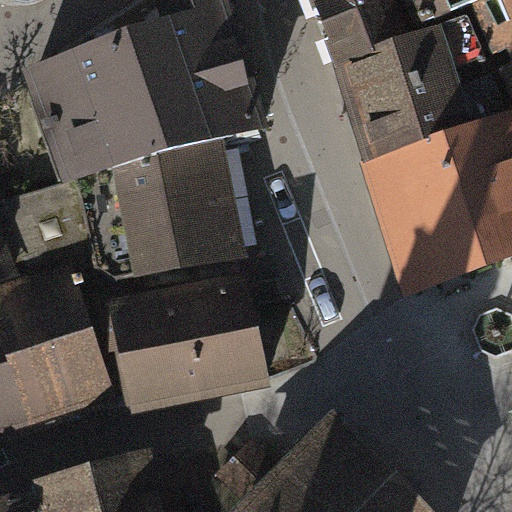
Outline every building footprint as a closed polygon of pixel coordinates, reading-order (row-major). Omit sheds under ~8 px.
[(82,183),(223,147),(223,151),(265,139),(218,0),(167,0),(176,25),(40,72),(82,183)] [(416,50),(397,0),(316,0),(412,298),(494,276),(511,268),(511,125),(482,139),(448,39),(416,50)] [(511,0),(417,0),(433,32),(479,16),(511,84),(511,0)] [(245,258),(223,151),(223,147),(82,183),(2,204),(35,286),(73,274),(100,266),(123,281),(245,258)] [(0,204),(0,281),(12,276),(17,291),(35,286),(2,204),(0,204)] [(0,433),(115,397),(73,274),(35,286),(17,291),(0,296),(0,433)] [(249,285),(117,315),(141,417),(270,391),(249,285)] [(248,511),(410,511),(349,447),(336,434),(288,484),(256,453),(222,485),(248,511)] [(48,486),(55,511),(151,511),(140,464),(48,486)] [(26,511),(22,496),(0,505),(0,511),(26,511)]
